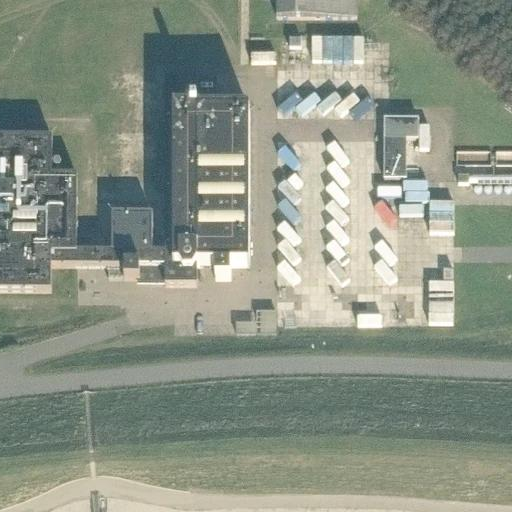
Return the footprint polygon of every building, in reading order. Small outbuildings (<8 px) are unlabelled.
[(276,0),(276,22),(357,22),(357,0),(276,0)] [(0,294),(53,295),(53,269),(126,270),(126,282),(166,283),(167,255),(168,82),(115,82),(114,217),(114,254),(79,254),(79,179),(54,178),(54,141),(0,140),(0,294)] [(220,83),(168,82),(167,255),(166,283),(166,289),(199,289),(199,269),(217,269),(217,283),(232,283),(232,270),(251,270),(252,113),(220,113),(220,83)] [(315,120),(371,124),(373,99),(317,96),(315,120)] [(419,121),(384,121),(384,181),(407,181),(407,142),(419,142),(419,121)] [(291,170),(303,169),(301,153),(289,154),(291,170)] [(384,209),(383,289),(391,302),(383,301),(383,307),(398,330),(407,324),(398,310),(407,304),(398,290),(406,284),(397,270),(406,265),(394,247),(402,247),(402,229),(406,226),(392,204),(384,209)] [(437,278),(438,278),(438,308),(448,307),(448,323),(462,323),(462,232),(437,232),(437,278)] [(24,316),(24,328),(67,327),(66,306),(44,306),(44,316),(24,316)] [(398,366),(406,360),(391,343),(383,349),(398,366)]
